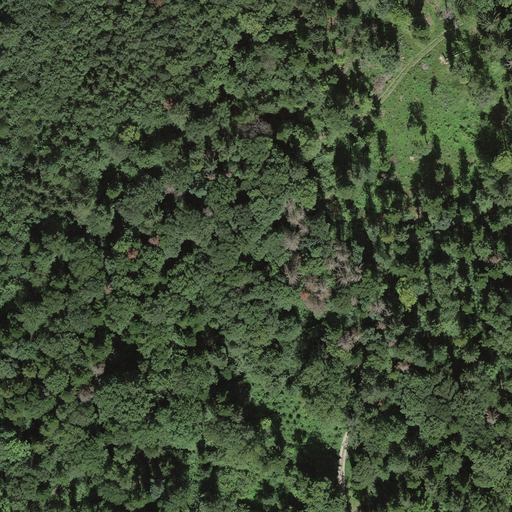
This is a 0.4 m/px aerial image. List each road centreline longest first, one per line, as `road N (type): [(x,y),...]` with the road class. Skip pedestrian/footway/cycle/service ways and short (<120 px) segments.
road 1 (track): [(43,511),(92,425),(107,379),(134,201),(191,116),(221,99),(250,109),(273,131),(336,276),(365,405)]
road 2 (track): [(498,0),(467,15),(311,157),(298,185)]
road 3 (track): [(342,511),(343,446),(365,405),(511,394)]
road 4 (track): [(221,99),(230,67),(306,0)]
